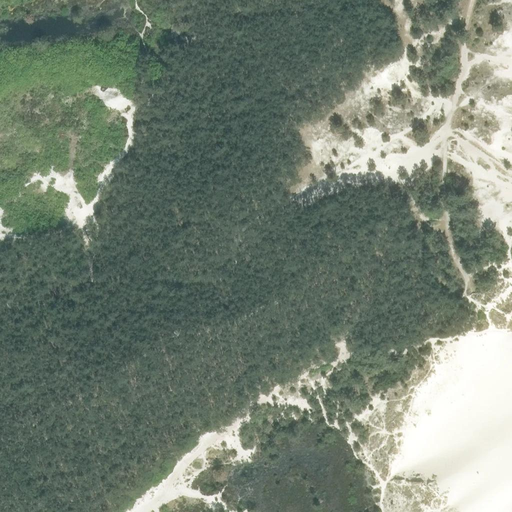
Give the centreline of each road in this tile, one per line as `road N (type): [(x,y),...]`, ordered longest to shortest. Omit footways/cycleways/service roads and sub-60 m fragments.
road 1 (unknown): [(0,302),(126,269),(221,281),(244,227),(295,196),(443,147)]
road 2 (unknown): [(131,0),(146,22),(140,38),(153,69),(141,106),(129,116),(130,146),(85,215),(0,239)]
